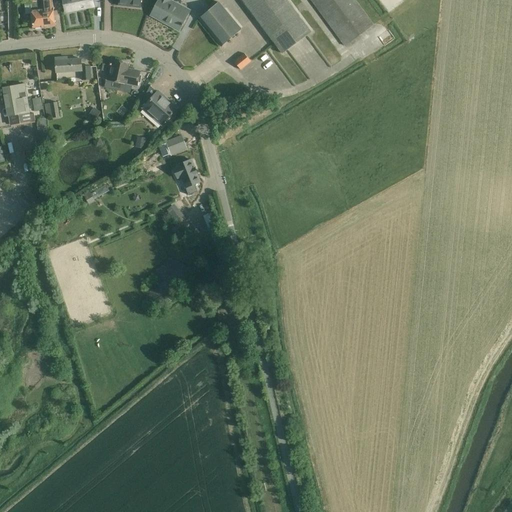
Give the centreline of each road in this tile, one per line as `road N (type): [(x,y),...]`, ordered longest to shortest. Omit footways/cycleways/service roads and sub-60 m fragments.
road 1 (unclassified): [(197,106),(299,511)]
road 2 (residential): [(0,50),(81,39),(133,43),(169,63),(197,106)]
